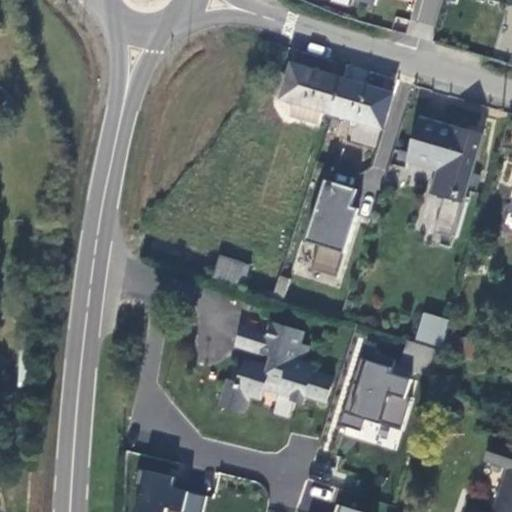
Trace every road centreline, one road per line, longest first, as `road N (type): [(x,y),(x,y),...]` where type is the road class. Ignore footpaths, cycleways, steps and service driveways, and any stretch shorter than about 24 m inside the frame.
road 1 (secondary): [(145,0),(100,219),(70,511)]
road 2 (unclassified): [(407,60),(200,0)]
